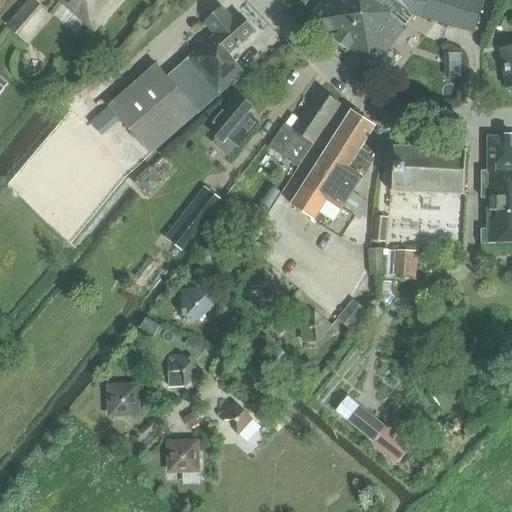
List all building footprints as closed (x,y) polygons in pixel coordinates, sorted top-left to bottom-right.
[(57,0),(93,31),(119,0),(57,0)] [(325,0),(309,20),(333,38),(332,44),(345,54),(350,52),(374,71),(415,16),(473,34),(484,0),(325,0)] [(7,28),(24,43),(47,17),(30,2),(7,28)] [(108,108),(150,155),(243,73),(227,55),(253,32),(238,15),(232,21),(222,9),(204,24),(215,36),(167,78),(156,65),(108,108)] [(511,48),(501,50),(505,88),(511,86),(511,48)] [(267,147),(297,168),(339,108),(320,94),(293,132),(283,125),(267,147)] [(235,95),(207,129),(222,141),(217,147),(228,156),(236,145),(238,147),(259,123),(249,114),(253,110),(235,95)] [(351,112),(292,206),(341,236),(353,217),(342,210),(376,156),(379,130),(351,112)] [(488,230),(482,230),(482,244),(511,243),(511,136),(505,136),(505,137),(488,137),(488,172),(482,172),(482,199),(488,199),(488,230)] [(466,197),(467,196),(464,193),(466,153),(469,150),(468,149),(465,152),(450,151),(450,148),(448,148),(448,151),(432,150),(433,147),(431,147),(431,150),(415,149),(416,146),(414,146),(414,149),(396,148),(393,145),(392,146),(395,149),(393,189),(390,192),(391,193),(394,191),(412,192),(412,195),(414,195),(414,192),(429,193),(429,196),(431,196),(431,193),(446,194),(446,197),(448,197),(448,194),(463,194),(466,197)] [(165,239),(181,251),(221,200),(210,192),(188,220),(183,216),(165,239)] [(374,241),(386,242),(388,218),(376,217),(374,241)] [(369,251),(370,275),(383,275),(381,249),(369,250),(369,251)] [(385,250),(384,279),(415,280),(416,252),(385,250)] [(246,276),(242,288),(250,288),(265,287),(266,303),(268,302),(276,310),(287,297),(286,297),(279,290),(283,286),(266,271),(249,272),(250,275),(246,276)] [(197,289),(181,289),(182,305),(182,322),(198,321),(214,305),(197,289)] [(354,300),(338,319),(350,329),(366,311),(354,300)] [(315,312),(299,313),(300,329),(302,329),(302,343),(317,342),(317,344),(332,327),(315,312)] [(267,336),(251,337),(251,353),(267,353),(268,369),(269,368),(283,352),(284,352),(267,336)] [(184,356),(168,357),(169,373),(169,389),(185,389),(195,378),(201,372),(184,356)] [(139,385),(107,385),(108,402),(124,417),(140,417),(139,385)] [(334,416),(396,468),(410,452),(348,399),(334,416)] [(237,405),(221,405),(221,421),(238,421),(238,437),(240,435),(248,443),(261,428),(253,421),(254,420),(237,405)] [(199,441),(167,442),(168,458),(184,474),(200,473),(199,441)]
